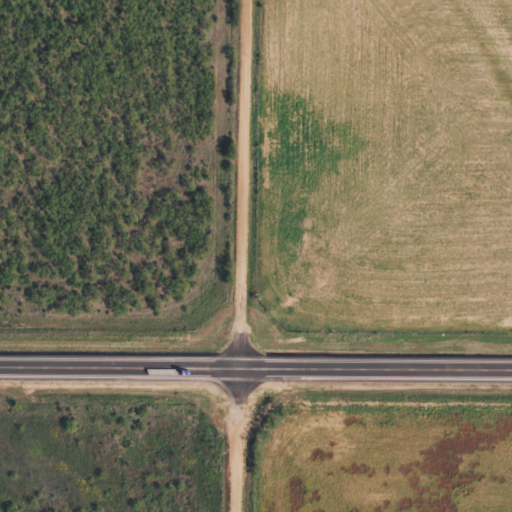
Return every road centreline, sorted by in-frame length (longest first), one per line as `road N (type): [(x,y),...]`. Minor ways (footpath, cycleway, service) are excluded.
road 1 (primary): [(511,376),(0,374)]
road 2 (residential): [(243,375),(244,0)]
road 3 (residential): [(228,511),(243,375)]
